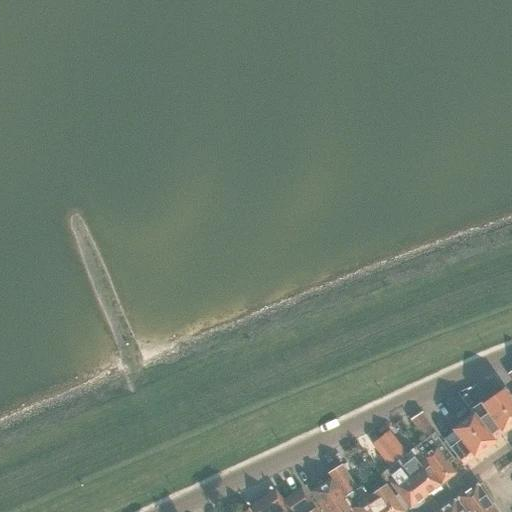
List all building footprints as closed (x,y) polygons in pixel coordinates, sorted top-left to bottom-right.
[(454,393),(459,406),(475,401),(470,387),(454,393)] [(491,438),(500,432),(502,434),(511,426),(511,403),(502,389),(481,405),(482,406),(471,413),(491,438)] [(411,419),(424,439),(434,433),(421,412),(411,419)] [(491,438),(471,413),(471,414),(472,415),(452,430),(453,431),(442,439),(462,465),(463,464),(462,463),(471,456),(474,459),(495,443),(491,438)] [(387,447),(380,437),(371,443),(395,473),(387,480),(409,509),(426,496),(398,460),(387,447)] [(395,441),(387,447),(398,460),(426,496),(440,484),(421,458),(421,459),(418,455),(410,461),(395,441)] [(436,447),(421,458),(440,484),(455,473),(440,453),(436,447)] [(331,479),(353,511),(402,511),(392,495),(376,506),(369,496),(359,502),(352,492),(356,489),(340,465),(328,473),(331,479)] [(353,511),(331,479),(310,492),(322,511),(353,511)] [(496,511),(485,496),(477,484),(457,498),(466,511),(496,511)] [(315,511),(301,489),(282,501),(274,491),(249,507),(252,511),(315,511)] [(462,511),(454,500),(437,511),(462,511)]
